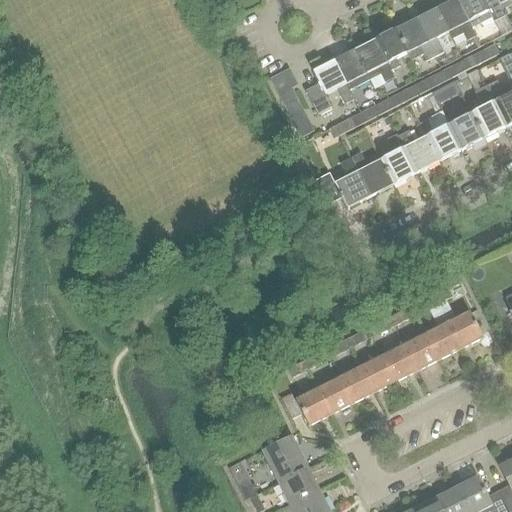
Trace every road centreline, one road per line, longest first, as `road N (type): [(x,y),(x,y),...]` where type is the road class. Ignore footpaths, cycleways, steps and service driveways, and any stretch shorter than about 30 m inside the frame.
road 1 (residential): [(511,424),(386,492),(372,492),(356,457),(361,441),(481,384),(511,385)]
road 2 (residential): [(264,241),(290,260),(371,248),(511,176)]
